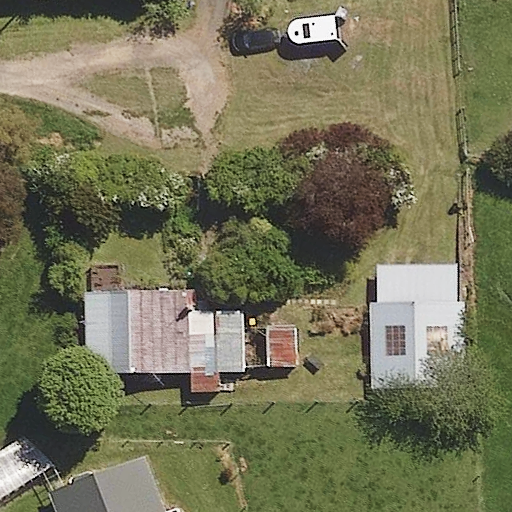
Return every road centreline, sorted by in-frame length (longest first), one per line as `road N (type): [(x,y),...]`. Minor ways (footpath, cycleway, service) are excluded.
road 1 (residential): [(42,75),(92,106),(155,129),(180,125),(194,111),(201,79),(190,59)]
road 2 (residential): [(42,75),(126,51),(166,48),(190,59)]
